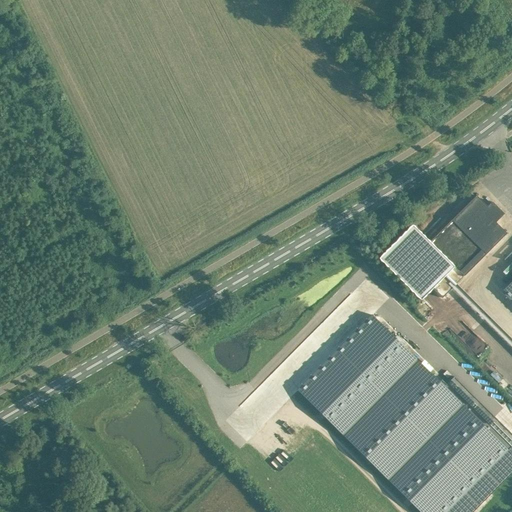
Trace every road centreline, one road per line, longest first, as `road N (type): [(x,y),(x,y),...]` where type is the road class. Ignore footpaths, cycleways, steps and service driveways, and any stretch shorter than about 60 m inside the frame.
road 1 (primary): [(0,419),(408,181),(511,107)]
road 2 (track): [(326,24),(445,156)]
